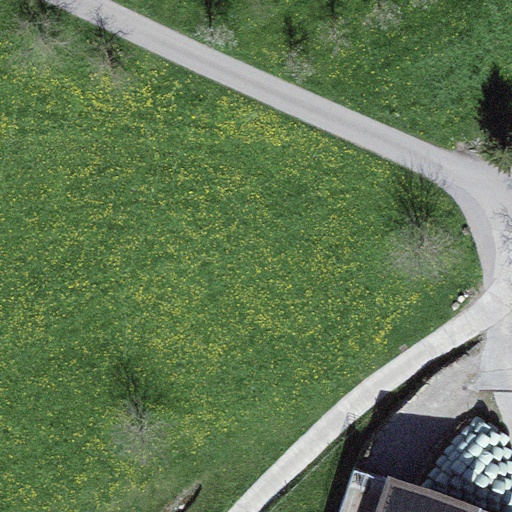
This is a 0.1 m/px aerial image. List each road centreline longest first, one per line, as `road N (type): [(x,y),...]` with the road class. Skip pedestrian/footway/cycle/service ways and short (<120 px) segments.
road 1 (unclassified): [(511,188),(240,79),(86,0)]
road 2 (track): [(511,269),(490,311),(341,412),(246,511)]
